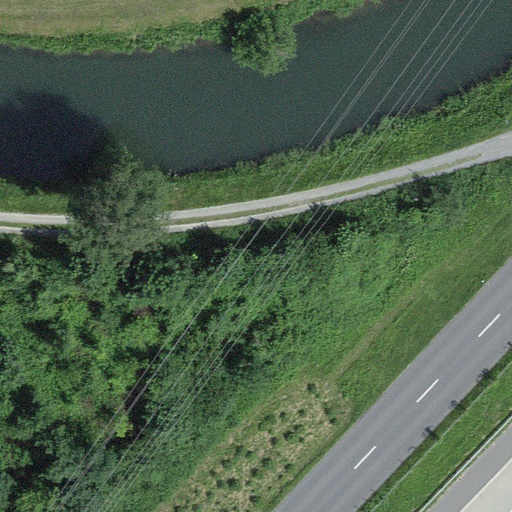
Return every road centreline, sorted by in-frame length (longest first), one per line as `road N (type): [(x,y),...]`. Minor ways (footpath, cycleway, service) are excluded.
road 1 (track): [(511,146),(203,219),(0,226)]
road 2 (unclassified): [(511,311),(321,511)]
